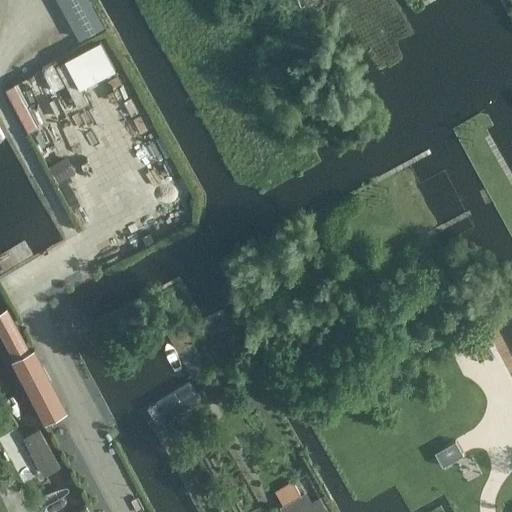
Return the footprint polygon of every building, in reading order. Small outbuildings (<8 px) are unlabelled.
[(89,0),(59,0),(83,42),(105,29),(89,0)] [(66,410),(33,349),(12,361),(44,421),(66,410)] [(158,424),(199,399),(189,383),(148,408),(158,424)] [(295,475),(303,491),(285,500),(290,511),(330,511),(308,469),(295,475)] [(283,499),(301,491),(294,477),(276,485),(283,499)]
